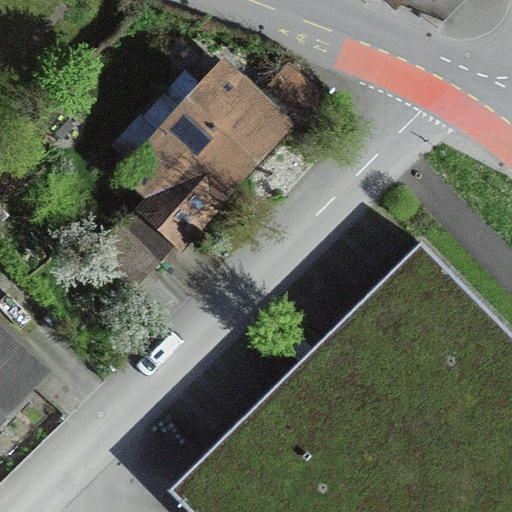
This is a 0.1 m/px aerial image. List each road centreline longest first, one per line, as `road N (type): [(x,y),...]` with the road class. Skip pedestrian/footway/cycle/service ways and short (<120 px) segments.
road 1 (residential): [(451,67),(18,511)]
road 2 (residential): [(451,67),(281,0)]
